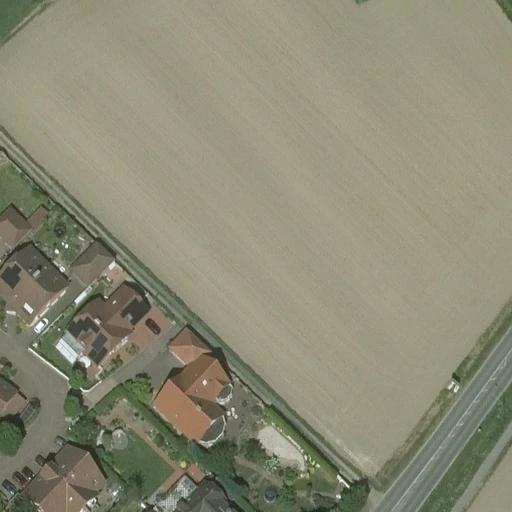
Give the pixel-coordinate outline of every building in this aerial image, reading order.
[(9,214),(0,223),(0,240),(13,253),(30,235),(9,214)] [(97,248),(71,273),(89,290),(114,265),(97,248)] [(28,254),(0,282),(0,296),(9,305),(7,307),(7,308),(8,308),(6,312),(15,315),(15,316),(17,314),(29,326),(28,327),(29,328),(65,291),(64,290),(63,291),(28,256),(29,255),(28,254)] [(124,294),(104,315),(125,336),(145,315),(124,294)] [(96,307),(72,331),(84,343),(84,355),(84,356),(98,370),(128,339),(104,315),(96,307)] [(162,307),(132,335),(146,350),(177,322),(162,307)] [(72,331),(66,338),(58,347),(75,364),(84,356),(84,355),(84,343),(72,331)] [(212,359),(186,334),(169,352),(191,372),(199,364),(203,368),(212,359)] [(191,372),(155,410),(195,448),(205,451),(214,448),(221,441),(224,431),(221,421),(212,412),(216,407),(217,408),(225,407),(230,402),(231,394),(203,368),(199,364),(191,372)] [(0,416),(14,398),(0,387),(0,416)] [(91,460),(82,451),(74,460),(83,468),(91,460)] [(74,460),(68,455),(49,475),(48,473),(39,482),(41,484),(22,503),(22,504),(29,511),(86,511),(96,502),(92,498),(102,487),(83,468),(74,460)] [(234,502),(211,479),(202,488),(225,511),(234,502)] [(225,511),(202,488),(183,508),(170,496),(155,511),(224,511),(225,511)] [(29,511),(22,504),(22,503),(17,498),(8,508),(12,511),(29,511)]
